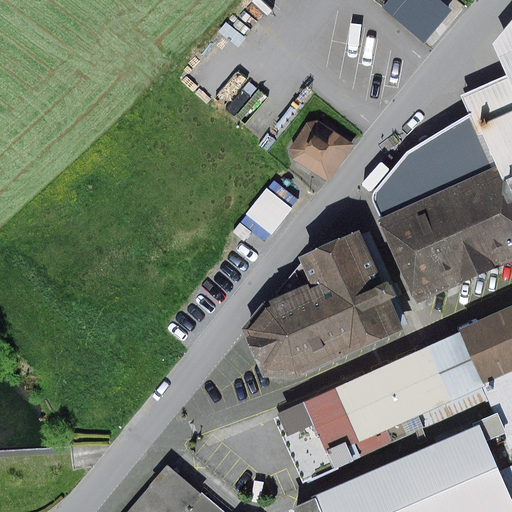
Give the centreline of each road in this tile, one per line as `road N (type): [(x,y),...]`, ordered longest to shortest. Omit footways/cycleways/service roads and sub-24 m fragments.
road 1 (residential): [(500,0),(82,511)]
road 2 (unknown): [(185,442),(378,350)]
road 3 (unknown): [(378,350),(511,291)]
road 4 (unknown): [(135,445),(0,461)]
road 5 (unknown): [(260,292),(378,350)]
